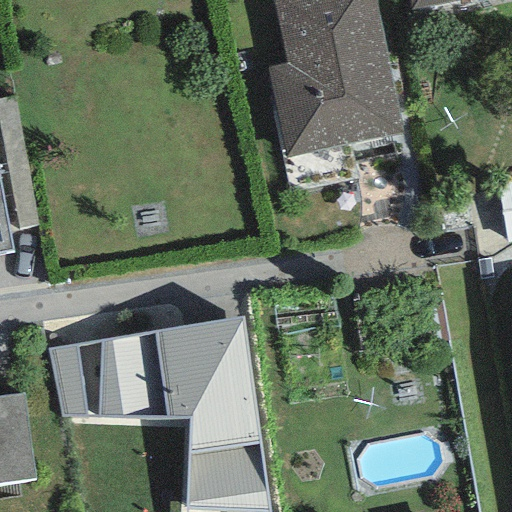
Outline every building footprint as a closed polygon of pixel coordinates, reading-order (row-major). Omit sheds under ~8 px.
[(375,0),(273,0),(286,63),(267,68),(286,158),(403,134),(375,0)] [(408,0),(410,10),(459,0),(408,0)] [(15,97),(0,99),(0,127),(18,228),(37,225),(15,97)] [(0,253),(12,251),(0,186),(0,253)] [(511,188),(499,190),(509,247),(511,246),(511,188)] [(270,511),(243,316),(46,348),(60,418),(189,417),(184,511),(270,511)] [(0,483),(36,479),(23,393),(0,396),(0,483)]
